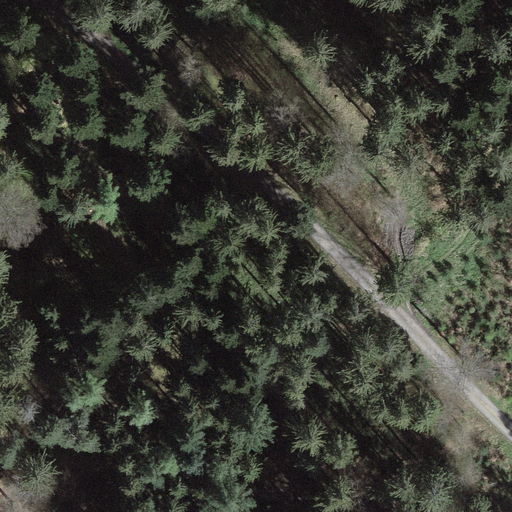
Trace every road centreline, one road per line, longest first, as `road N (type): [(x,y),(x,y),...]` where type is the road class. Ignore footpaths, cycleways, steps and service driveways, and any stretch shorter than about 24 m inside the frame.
road 1 (track): [(42,0),(213,137),(511,421)]
road 2 (track): [(165,511),(327,504),(383,511)]
road 3 (track): [(387,300),(511,186)]
